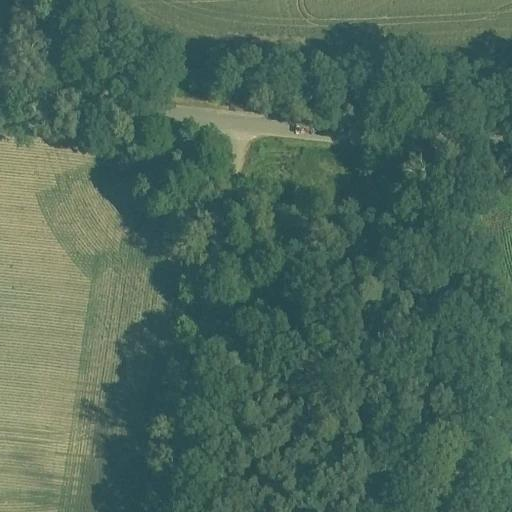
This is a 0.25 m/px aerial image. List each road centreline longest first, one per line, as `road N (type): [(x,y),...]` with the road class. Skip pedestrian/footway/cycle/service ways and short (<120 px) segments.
road 1 (unclassified): [(176,511),(233,123)]
road 2 (residential): [(233,123),(511,149)]
road 3 (residential): [(0,101),(233,123)]
